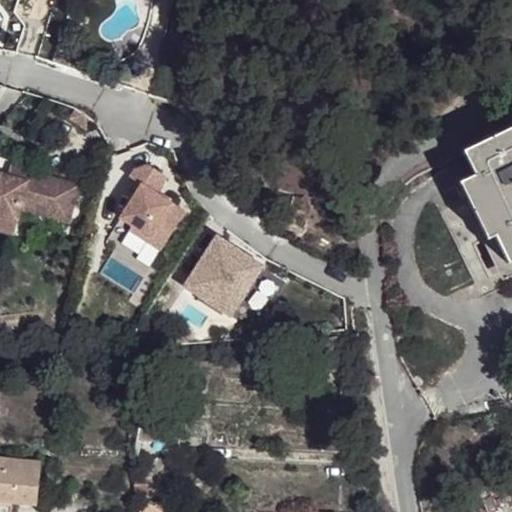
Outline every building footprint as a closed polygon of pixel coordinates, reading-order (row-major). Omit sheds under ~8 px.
[(465,167),(443,178),(475,254),(511,238),(511,124),(457,148),(465,167)] [(149,165),(137,169),(130,178),(142,186),(120,219),(132,227),(129,231),(147,244),(151,239),(163,248),(186,213),(160,195),(171,179),(149,165)] [(29,180),(31,171),(11,166),(9,175),(29,180)] [(81,184),(31,171),(29,180),(9,175),(0,172),(0,226),(15,230),(21,208),(71,221),(81,184)] [(511,238),(475,254),(487,280),(511,268),(511,238)] [(163,248),(151,239),(147,244),(160,252),(163,248)] [(265,267),(224,240),(209,262),(208,263),(212,266),(195,292),(232,317),(265,267)] [(195,292),(212,266),(208,263),(209,262),(205,259),(186,287),(195,292)] [(343,366),(339,337),(319,340),(323,370),(343,366)] [(167,440),(171,406),(142,402),(139,437),(167,440)] [(0,466),(0,508),(15,509),(40,510),(42,469),(0,466)] [(149,474),(137,475),(140,494),(151,493),(149,474)] [(169,511),(170,505),(140,503),(139,511),(169,511)]
